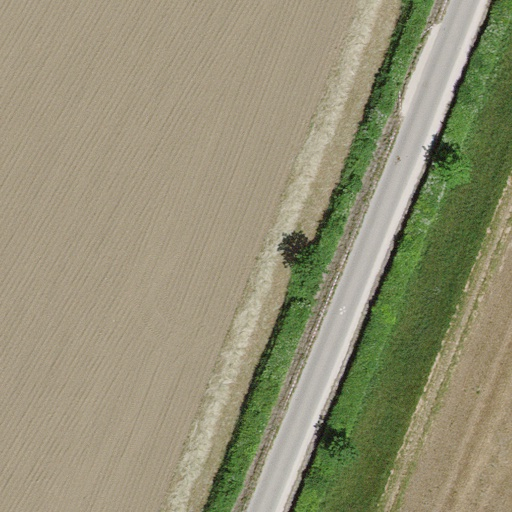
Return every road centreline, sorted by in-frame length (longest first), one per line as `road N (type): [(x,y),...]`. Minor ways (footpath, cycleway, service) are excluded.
road 1 (unclassified): [(257,511),(464,0)]
road 2 (track): [(511,69),(332,511)]
